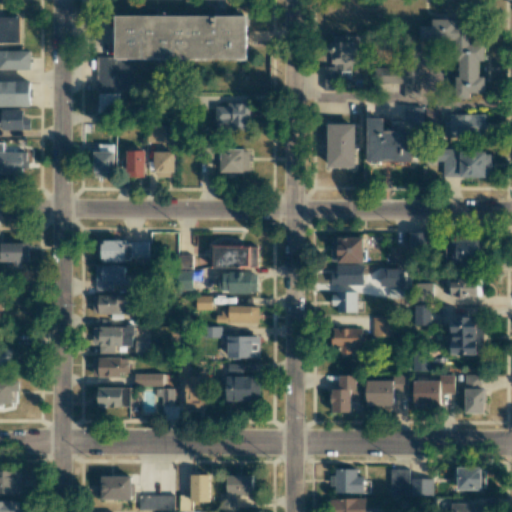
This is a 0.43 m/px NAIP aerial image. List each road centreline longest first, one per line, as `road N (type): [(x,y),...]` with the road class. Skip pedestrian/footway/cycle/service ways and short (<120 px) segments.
road 1 (residential): [(511,446),(0,443)]
road 2 (residential): [(511,211),(0,210)]
road 3 (residential): [(60,0),(61,511)]
road 4 (residential): [(292,0),(292,511)]
